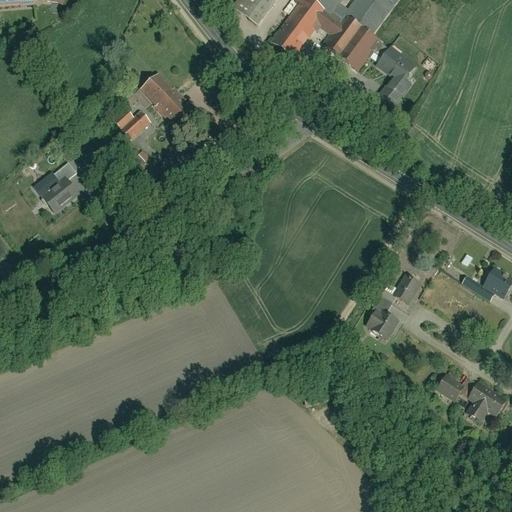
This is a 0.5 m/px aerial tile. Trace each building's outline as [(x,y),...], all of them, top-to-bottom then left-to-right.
[(0,0),(0,10),(54,10),(54,5),(66,7),(66,0),(0,0)] [(237,0),(232,8),(257,26),(276,0),(237,0)] [(380,41),(373,37),(395,6),(386,0),(356,0),(349,11),(340,4),(342,0),(300,0),(268,45),(295,64),(320,28),(332,36),(324,48),(357,72),(380,41)] [(416,85),(411,81),(421,67),(393,46),(377,67),(395,80),(382,97),(398,108),(416,85)] [(164,69),(141,90),(177,131),(200,110),(164,69)] [(139,112),(118,130),(132,147),(153,129),(139,112)] [(56,176),(62,184),(41,200),(54,216),(81,196),(74,187),(81,182),(69,166),(56,176)] [(511,289),(511,279),(494,269),(485,284),(467,273),(460,286),(487,303),(493,293),(506,300),(511,289)] [(406,278),(394,297),(411,307),(423,288),(406,278)] [(380,310),(367,328),(388,343),(401,325),(380,310)] [(451,380),(441,395),(456,406),(466,391),(451,380)] [(474,405),(468,415),(482,425),(489,416),(496,421),(511,399),(484,380),(469,402),(474,405)] [(301,391),(308,411),(338,401),(331,381),(301,391)]
